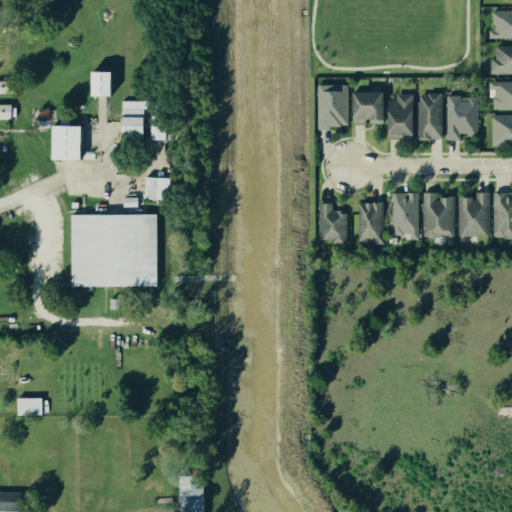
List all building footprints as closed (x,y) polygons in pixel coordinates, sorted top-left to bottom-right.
[(511,11),(492,12),(492,29),(488,29),(488,38),(511,37),(511,11)] [(511,44),(495,44),(494,57),(489,58),(489,72),(511,72),(511,44)] [(110,95),(91,96),(91,72),(110,71),(110,95)] [(511,79),(487,79),(487,95),(492,95),(492,108),(511,108),(511,79)] [(0,80),(0,94),(8,94),(7,80),(0,80)] [(348,84),(317,83),(316,129),(329,129),(329,124),(347,124),(348,84)] [(417,139),(442,138),(441,91),(416,91),(417,139)] [(382,124),(382,92),(353,92),(353,124),(382,124)] [(411,140),(411,93),(396,93),(394,98),(387,98),(386,139),(411,140)] [(475,138),(476,96),(466,96),(466,102),(459,102),(459,96),(445,96),(442,138),(460,141),(460,132),(466,132),(466,137),(475,138)] [(118,99),(118,142),(141,142),(141,107),(160,106),(160,99),(118,99)] [(0,104),(0,118),(11,118),(10,104),(0,104)] [(37,109),(38,121),(54,121),(54,108),(37,109)] [(511,113),(491,113),(490,145),(511,145),(511,113)] [(147,138),(164,139),(165,114),(149,114),(147,138)] [(80,160),(51,159),(52,126),(81,126),(80,160)] [(142,198),(168,200),(170,178),(143,176),(142,198)] [(391,233),(408,233),(409,239),(418,239),(418,192),(390,193),(391,233)] [(423,192),(423,236),(452,236),(452,196),(436,196),(436,192),(423,192)] [(458,196),(457,236),(487,236),(488,192),(475,192),(473,196),(458,196)] [(493,192),(511,192),(511,238),(493,238),(493,192)] [(317,202),(318,239),(331,239),(332,243),(345,243),(345,210),(331,210),(331,202),(317,202)] [(356,202),(356,244),(382,244),(382,202),(356,202)] [(70,213),(157,213),(156,286),(69,285),(70,213)] [(16,414),(41,414),(41,397),(15,398),(16,414)] [(177,511),(178,475),(203,475),(202,511),(177,511)] [(0,509),(18,510),(19,491),(0,490),(0,509)]
